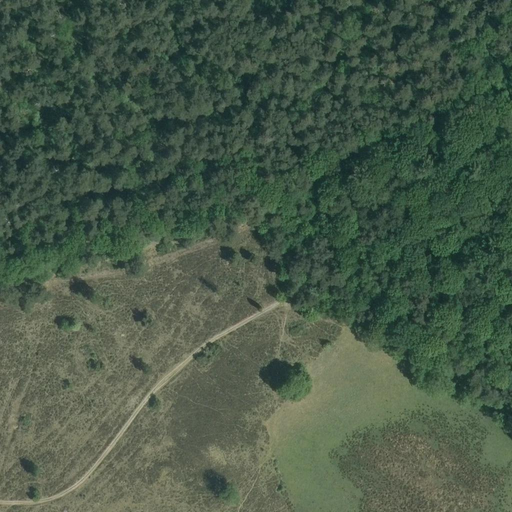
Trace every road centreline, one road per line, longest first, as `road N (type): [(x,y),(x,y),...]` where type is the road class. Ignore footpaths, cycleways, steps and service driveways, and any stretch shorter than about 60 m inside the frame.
road 1 (track): [(301,290),(224,334),(152,394),(68,492),(0,502)]
road 2 (track): [(499,398),(485,400),(353,312),(301,290)]
